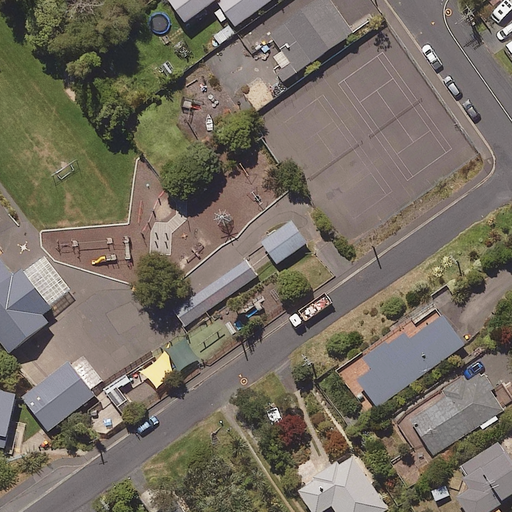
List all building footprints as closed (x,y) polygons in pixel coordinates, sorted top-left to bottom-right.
[(216,0),(168,0),(184,22),(216,0)] [(280,0),(221,0),(219,2),(239,30),(280,0)] [(332,0),(321,0),(272,35),(286,54),(278,60),(286,71),(279,75),(286,85),(357,35),(332,0)] [(263,243),(278,265),(311,243),(296,221),(263,243)] [(0,345),(10,359),(54,325),(23,282),(0,252),(0,345)] [(176,310),(188,328),(259,281),(247,263),(176,310)] [(463,349),(443,321),(409,344),(404,336),(365,363),(373,375),(359,385),(376,409),(463,349)] [(26,404),(51,436),(99,400),(74,367),(26,404)] [(430,459),(479,429),(481,433),(500,422),(497,418),(511,408),(511,402),(502,386),(491,393),(480,374),(398,425),(413,449),(421,444),(430,459)] [(21,397),(0,392),(0,449),(9,452),(21,397)] [(457,485),(464,495),(455,501),(462,511),(492,511),(511,499),(511,469),(497,446),(461,470),(467,479),(457,485)] [(388,511),(351,457),(297,494),(308,511),(329,511),(332,510),(333,511),(388,511)] [(427,492),(436,506),(451,497),(442,483),(427,492)] [(185,511),(177,501),(163,511),(185,511)]
